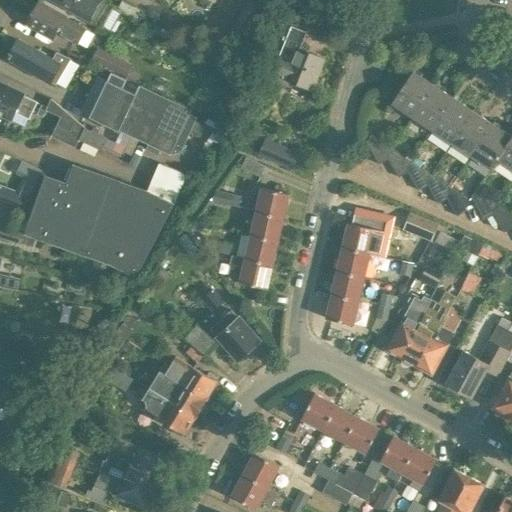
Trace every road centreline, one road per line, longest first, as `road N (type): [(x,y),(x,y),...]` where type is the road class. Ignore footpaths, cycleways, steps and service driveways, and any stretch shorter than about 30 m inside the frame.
road 1 (residential): [(307,360),(297,331),(299,297),(364,42)]
road 2 (residential): [(511,462),(330,363),(307,360)]
road 3 (residential): [(307,360),(236,414),(184,511)]
